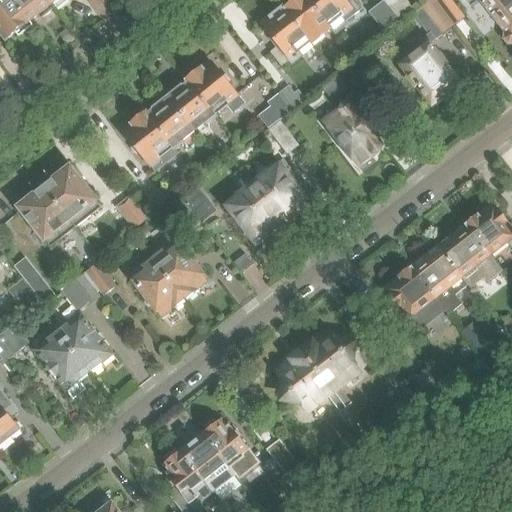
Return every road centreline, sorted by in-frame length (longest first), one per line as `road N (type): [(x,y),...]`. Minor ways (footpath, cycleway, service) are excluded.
road 1 (residential): [(20,511),(511,119)]
road 2 (residential): [(0,137),(172,0)]
